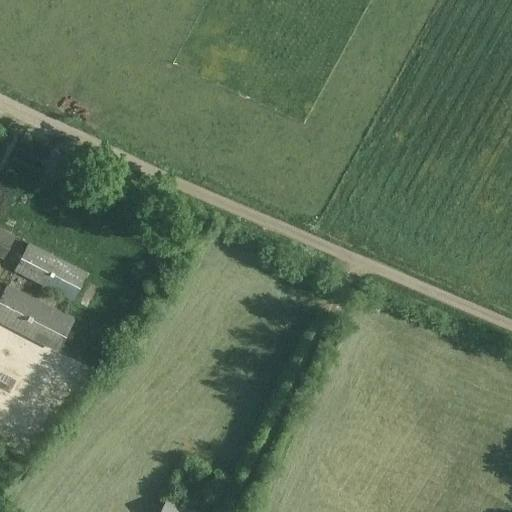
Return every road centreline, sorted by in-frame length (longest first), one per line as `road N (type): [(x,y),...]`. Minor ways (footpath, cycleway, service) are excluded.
road 1 (track): [(511,325),(0,106)]
road 2 (track): [(231,511),(357,261)]
